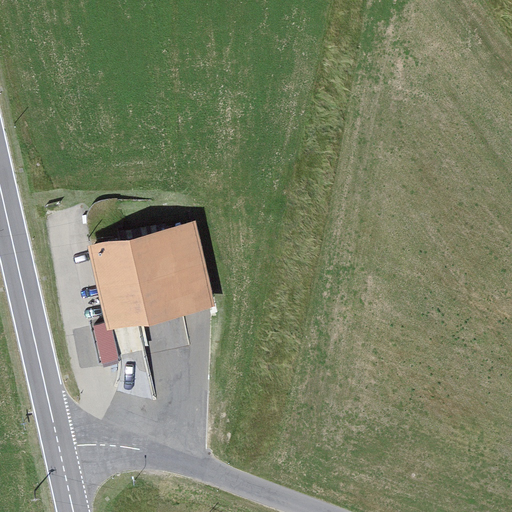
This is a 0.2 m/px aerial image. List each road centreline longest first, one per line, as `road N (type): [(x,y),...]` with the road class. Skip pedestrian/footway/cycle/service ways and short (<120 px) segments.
road 1 (secondary): [(61,448),(0,183)]
road 2 (unclassified): [(316,511),(145,449),(61,448)]
